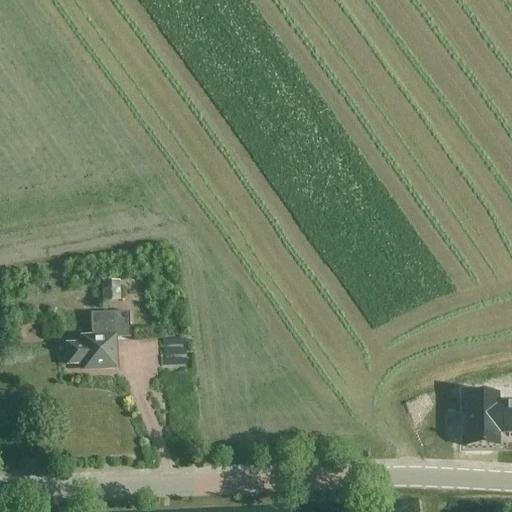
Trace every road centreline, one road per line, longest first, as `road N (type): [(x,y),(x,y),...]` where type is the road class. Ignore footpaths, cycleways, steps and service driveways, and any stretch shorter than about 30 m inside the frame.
road 1 (tertiary): [(385,476),(0,497)]
road 2 (tertiary): [(385,476),(511,483)]
